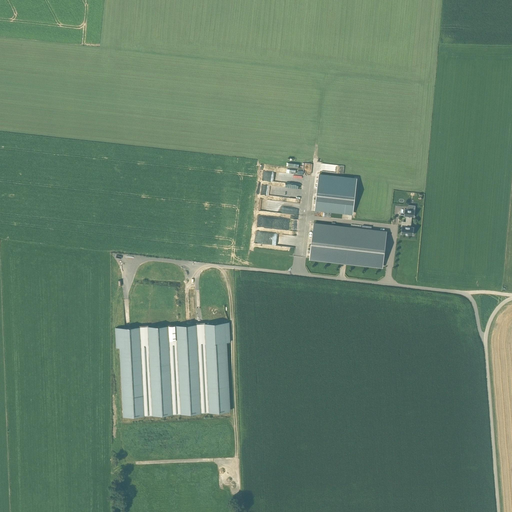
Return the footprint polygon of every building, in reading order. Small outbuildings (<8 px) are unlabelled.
[(316,202),(315,209),(328,210),(352,213),(356,179),(319,174),(316,202)] [(260,200),(259,210),(272,212),(272,208),(269,207),(270,201),(260,200)] [(406,216),(405,225),(411,225),(412,216),(414,217),(415,210),(405,209),(404,216),(406,216)] [(386,232),(314,224),(310,258),(382,266),(386,232)] [(411,225),(405,225),(405,226),(402,225),(401,233),(413,235),(414,227),(411,226),(411,225)] [(226,342),(230,342),(229,322),(116,328),(117,348),(121,348),(124,415),(230,410),(226,342)]
